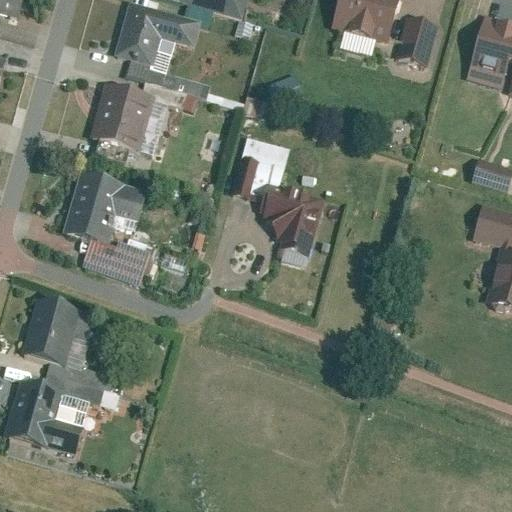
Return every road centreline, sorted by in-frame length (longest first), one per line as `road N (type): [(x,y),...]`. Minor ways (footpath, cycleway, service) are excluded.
road 1 (residential): [(70,0),(0,246)]
road 2 (residential): [(0,257),(172,324),(195,319),(209,303)]
